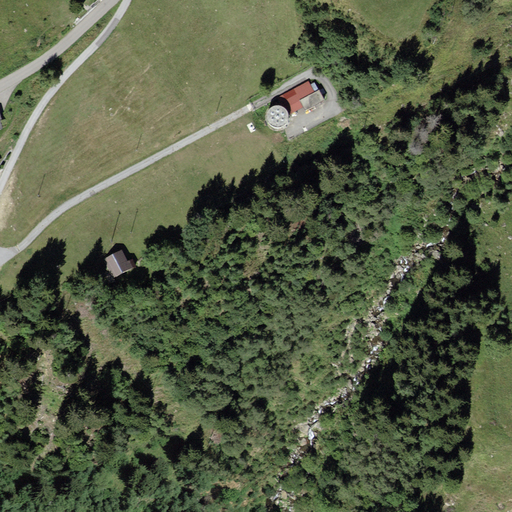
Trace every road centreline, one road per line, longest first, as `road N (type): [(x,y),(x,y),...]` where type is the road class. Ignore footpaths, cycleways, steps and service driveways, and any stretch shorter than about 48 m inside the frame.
road 1 (residential): [(0,249),(30,248),(79,199),(251,107)]
road 2 (residential): [(128,0),(38,113),(0,188)]
road 3 (residential): [(112,0),(50,59),(0,89)]
